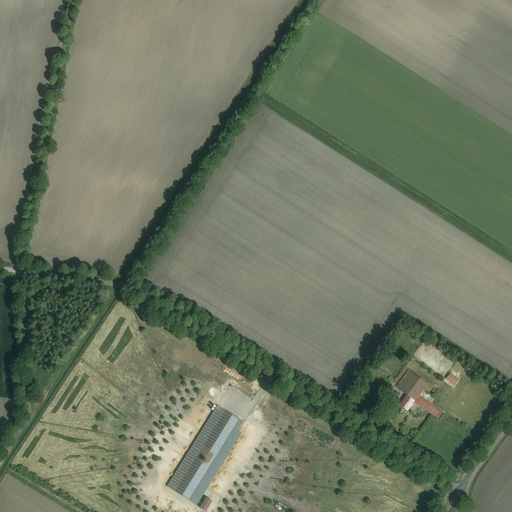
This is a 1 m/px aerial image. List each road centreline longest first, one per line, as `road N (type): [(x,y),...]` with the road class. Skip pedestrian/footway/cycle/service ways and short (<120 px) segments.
road 1 (unclassified): [(73,0),(21,271),(149,294),(459,486)]
road 2 (track): [(0,269),(21,271),(30,396),(28,414),(0,458)]
